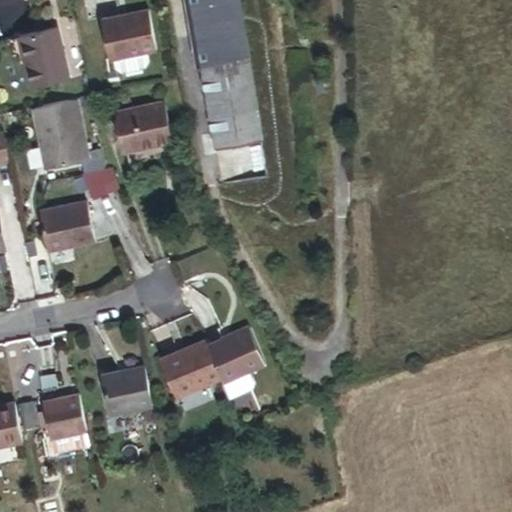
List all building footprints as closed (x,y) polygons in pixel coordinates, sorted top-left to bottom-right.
[(232,0),(184,0),(212,155),(258,147),(232,0)] [(139,16),(93,27),(103,67),(148,57),(139,16)] [(45,34),(7,43),(19,96),(57,87),(45,34)] [(83,100),(76,101),(80,117),(86,115),(88,121),(97,118),(93,102),(84,105),(83,100)] [(69,103),(27,113),(41,171),(83,160),(69,103)] [(160,103),(114,114),(124,154),(170,143),(160,103)] [(116,191),(108,172),(100,174),(78,179),(87,199),(116,191)] [(35,203),(32,208),(43,255),(91,244),(78,195),(35,203)] [(200,347),(217,384),(225,404),(245,397),(250,388),(245,377),(258,370),(242,331),(200,347)] [(217,384),(200,347),(156,366),(173,404),(217,384)] [(143,409),(133,370),(90,381),(100,420),(143,409)] [(80,437),(71,401),(35,409),(38,419),(42,438),(44,446),(80,437)] [(0,453),(13,451),(4,409),(0,410),(0,453)] [(42,438),(38,419),(30,421),(34,440),(42,438)]
